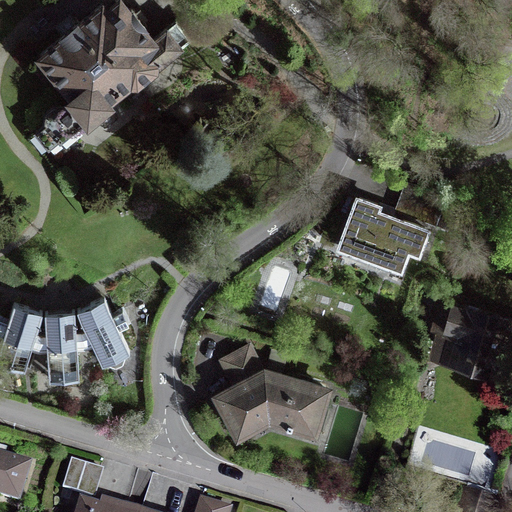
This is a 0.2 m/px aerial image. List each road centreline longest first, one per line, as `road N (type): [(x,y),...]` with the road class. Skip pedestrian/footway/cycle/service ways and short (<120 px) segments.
road 1 (residential): [(299,0),(320,30),(351,134),(316,201),(214,276),(172,332),(171,457)]
road 2 (residential): [(342,511),(171,457)]
road 3 (residential): [(171,457),(0,412)]
